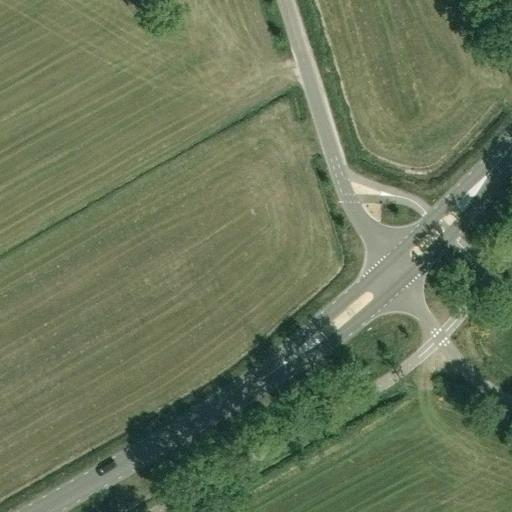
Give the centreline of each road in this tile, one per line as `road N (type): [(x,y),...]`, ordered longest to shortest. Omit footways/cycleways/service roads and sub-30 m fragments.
road 1 (tertiary): [(283,363),(219,411),(43,511)]
road 2 (unclassified): [(381,263),(348,202),(284,0)]
road 3 (tertiary): [(401,287),(469,215),(485,174)]
road 4 (tertiary): [(283,363),(325,347),(401,287)]
road 5 (tertiary): [(381,263),(283,363)]
road 6 (tertiary): [(485,174),(381,263)]
